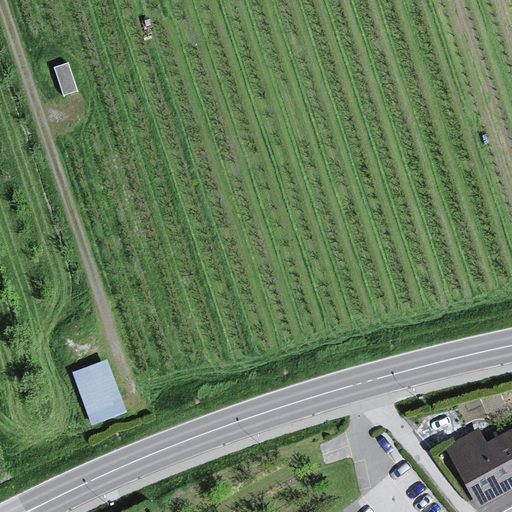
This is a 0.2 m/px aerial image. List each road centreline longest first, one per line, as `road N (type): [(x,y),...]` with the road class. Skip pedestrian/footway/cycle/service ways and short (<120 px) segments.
road 1 (track): [(0,1),(130,388)]
road 2 (tertiary): [(53,498),(226,425),(366,381)]
road 3 (residential): [(366,381),(466,511)]
road 4 (tertiary): [(366,381),(511,345)]
